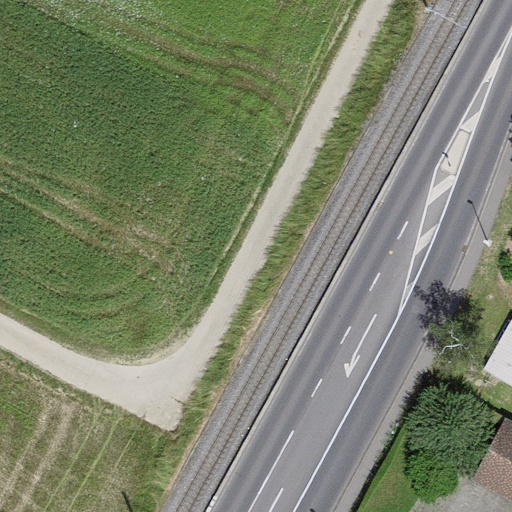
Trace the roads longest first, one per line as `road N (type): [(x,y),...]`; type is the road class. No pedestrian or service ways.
road 1 (track): [(0,342),(80,385),(146,378),(186,354),(376,0)]
road 2 (primary): [(511,23),(436,171),(277,432),(240,511)]
